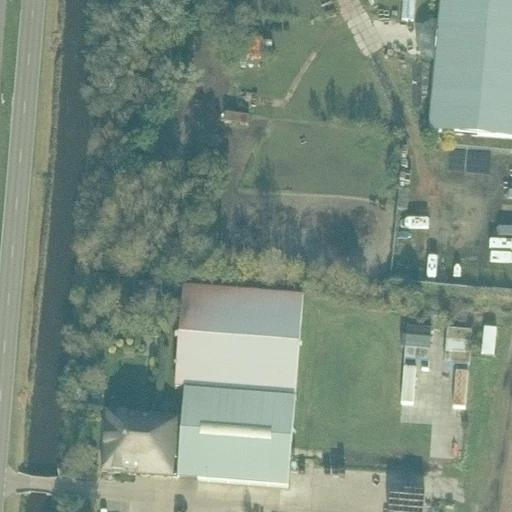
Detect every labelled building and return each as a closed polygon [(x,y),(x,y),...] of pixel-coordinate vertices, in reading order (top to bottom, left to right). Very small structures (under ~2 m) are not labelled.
[(511,0),(444,0),(433,136),(511,142),(511,0)] [(252,126),(256,111),(234,105),(230,121),(252,126)] [(455,145),(453,162),(463,163),(464,146),(455,145)] [(163,289),(144,287),(140,287),(139,302),(162,304),(163,289)] [(289,492),(304,300),(184,291),(176,391),(186,392),(184,421),(108,414),(102,475),(173,482),(289,492)] [(424,317),(417,449),(469,452),(472,397),(471,397),(472,378),(458,377),(459,362),(462,362),(461,372),(473,373),(476,320),(424,317)] [(490,321),(488,349),(502,349),(504,321),(490,321)] [(478,484),(490,486),(494,453),(482,451),(478,484)]
